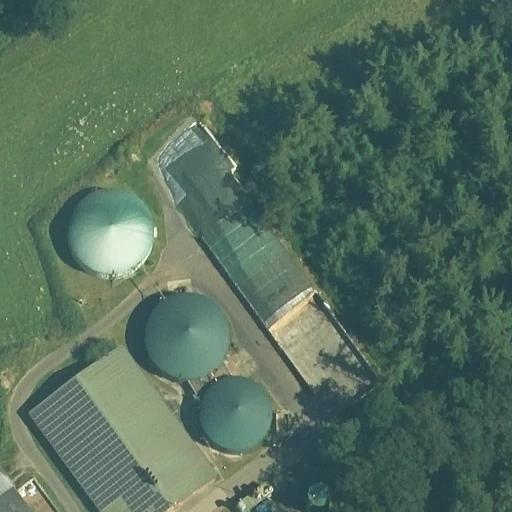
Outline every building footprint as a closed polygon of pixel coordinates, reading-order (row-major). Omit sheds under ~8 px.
[(143,243),(143,229),(139,216),(130,204),(118,197),(104,193),(89,195),(76,201),(67,212),(61,225),(59,239),(63,253),(70,264),(81,272),(93,277),(106,277),(118,274),(129,267),(138,257),(143,243)] [(222,350),(224,335),(221,321),(213,308),(201,299),(187,294),(172,294),(158,299),(146,309),(138,321),(135,336),(137,351),(143,363),(153,373),(166,380),(180,382),(193,380),(206,373),(216,363),(222,350)] [(166,511),(215,478),(118,348),(24,415),(92,511),(166,511)] [(266,428),(267,416),(264,404),(258,393),(248,385),(236,381),(223,381),(211,386),(201,394),(195,405),(193,417),(194,430),(200,440),(208,448),(218,454),(230,456),(242,454),(252,448),(261,440),(266,428)] [(0,511),(32,511),(0,467),(0,511)]
